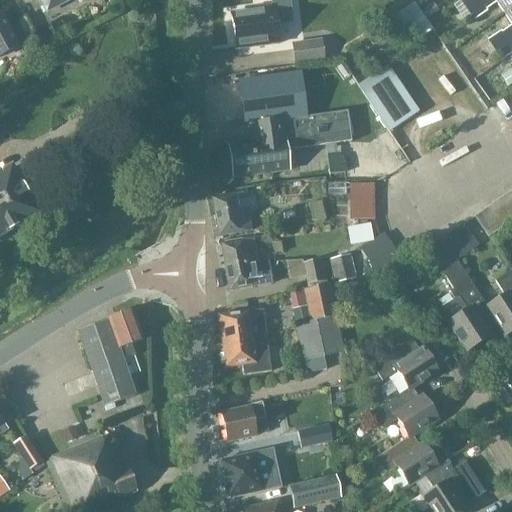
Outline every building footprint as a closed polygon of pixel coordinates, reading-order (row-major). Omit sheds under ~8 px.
[(30,0),(31,1),(32,0),(39,0),(46,12),(67,0),(30,0)] [(273,0),(274,8),(230,13),(235,49),(279,43),(276,23),(292,21),(289,0),(273,0)] [(402,0),(389,7),(395,19),(409,13),(402,0)] [(459,0),(459,1),(466,11),(480,1),(481,0),(459,0)] [(511,9),(511,0),(493,0),(496,3),(504,15),(511,9)] [(480,1),(466,11),(469,15),(473,21),(487,11),(486,10),(480,1)] [(0,55),(16,47),(0,17),(0,55)] [(24,37),(33,33),(26,18),(17,21),(24,37)] [(411,28),(403,34),(420,58),(428,52),(411,28)] [(501,31),(486,41),(493,51),(508,42),(501,32),(501,31)] [(511,38),(508,42),(493,51),(499,59),(500,62),(511,53),(511,38)] [(321,40),(293,44),(296,64),(324,60),(321,40)] [(437,53),(421,63),(427,73),(443,62),(437,53)] [(384,67),(357,86),(388,131),(388,132),(416,113),(384,67)] [(461,77),(472,90),(484,80),(473,67),(461,77)] [(511,69),(501,77),(508,87),(511,83),(511,69)] [(285,151),(350,143),(346,113),(305,118),(299,74),(239,82),(245,127),(241,127),(237,129),(235,133),(234,137),(235,146),(228,147),(232,179),(288,172),(285,151)] [(0,238),(38,217),(10,169),(0,174),(0,238)] [(373,195),(373,183),(349,184),(349,195),(373,195)] [(511,190),(503,197),(511,210),(511,190)] [(251,230),(249,221),(254,220),(252,208),(247,209),(244,193),(211,200),(219,241),(231,239),(230,234),(251,230)] [(374,207),(373,195),(349,195),(349,208),(374,207)] [(511,219),(511,210),(503,197),(492,204),(506,224),(511,219)] [(325,221),(321,201),(308,204),(311,223),(325,221)] [(506,224),(492,204),(483,210),(497,230),(506,224)] [(374,220),(374,207),(349,208),(349,220),(374,220)] [(497,230),(483,210),(473,217),(487,237),(497,230)] [(476,246),(462,225),(451,232),(466,253),(476,246)] [(466,253),(451,232),(441,239),(456,260),(466,253)] [(379,236),(359,250),(366,260),(386,246),(379,236)] [(224,268),(257,262),(253,238),(220,245),(224,268)] [(456,260),(441,239),(430,247),(445,268),(456,260)] [(282,253),(280,243),(271,244),(273,255),(282,253)] [(393,256),(386,246),(366,260),(372,270),(393,256)] [(349,254),(328,259),(334,283),(354,278),(349,254)] [(400,266),(393,256),(372,270),(379,280),(400,266)] [(257,262),(224,268),(229,292),(271,283),(267,260),(257,262)] [(322,261),(296,266),(297,277),(304,275),(306,285),(326,282),(322,261)] [(454,300),(438,310),(464,352),(490,336),(488,332),(497,326),(485,309),(455,262),(440,272),(452,290),(449,293),(454,300)] [(511,276),(509,272),(494,281),(504,297),(485,309),(497,326),(503,337),(511,331),(511,276)] [(310,326),(296,329),(302,361),(342,354),(328,286),(303,291),(307,308),(310,326)] [(307,308),(292,311),(296,329),(310,326),(307,308)] [(123,360),(133,357),(129,345),(141,340),(130,310),(106,319),(107,320),(77,331),(103,407),(134,396),(123,360)] [(217,317),(221,343),(265,337),(261,311),(217,317)] [(270,373),(265,337),(221,343),(225,368),(241,366),(242,375),(270,373)] [(361,357),(372,349),(364,339),(354,347),(361,357)] [(395,372),(407,391),(411,388),(436,372),(420,348),(417,350),(410,340),(370,366),(380,382),(395,372)] [(316,371),(313,360),(294,365),(297,376),(316,371)] [(418,398),(411,388),(407,391),(370,415),(380,430),(395,420),(407,438),(411,437),(437,420),(421,396),(418,398)] [(252,421),(263,419),(260,406),(220,414),(226,444),(255,438),(252,421)] [(283,419),(280,406),(264,409),(266,422),(283,419)] [(0,434),(10,428),(0,412),(0,434)] [(55,441),(74,434),(68,421),(50,428),(55,441)] [(299,449),(331,442),(328,427),(300,433),(296,433),(299,446),(299,449)] [(417,446),(411,437),(407,438),(370,462),(380,477),(395,467),(407,486),(431,471),(435,467),(420,444),(417,446)] [(65,511),(92,511),(136,493),(127,467),(120,470),(112,448),(108,450),(104,438),(44,463),(65,511)] [(28,474),(40,466),(23,439),(10,447),(28,474)] [(266,451),(217,461),(225,499),(278,488),(271,452),(270,450),(266,451)] [(433,490),(421,497),(430,511),(461,511),(464,510),(462,507),(484,493),(463,461),(451,469),(446,460),(435,467),(431,471),(423,476),(433,490)] [(335,478),(288,488),(293,509),(339,499),(335,478)] [(3,483),(0,484),(0,496),(9,491),(3,483)] [(277,511),(276,502),(232,511),(277,511)]
